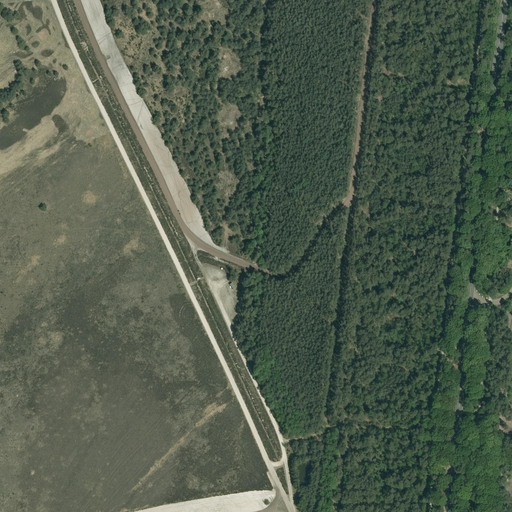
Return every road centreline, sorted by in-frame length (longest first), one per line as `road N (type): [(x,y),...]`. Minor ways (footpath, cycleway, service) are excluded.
road 1 (secondary): [(469,300),(504,0)]
road 2 (secondary): [(450,511),(469,300)]
road 3 (track): [(511,315),(494,511)]
